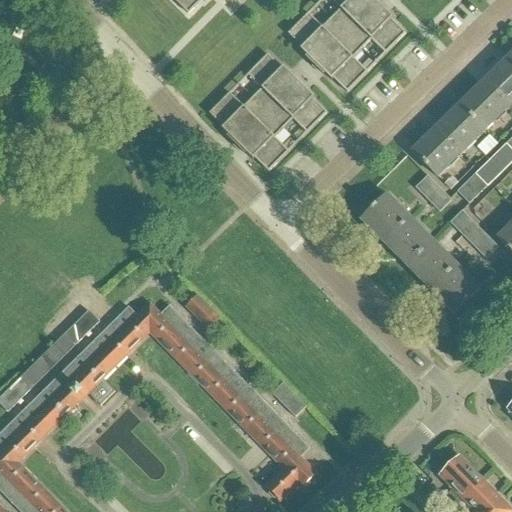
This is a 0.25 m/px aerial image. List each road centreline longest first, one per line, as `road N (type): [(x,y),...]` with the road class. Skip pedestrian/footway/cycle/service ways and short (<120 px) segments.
road 1 (residential): [(278,224),(511,0)]
road 2 (unclassified): [(457,404),(278,224)]
road 3 (unclassified): [(278,224),(120,57)]
road 4 (residential): [(0,182),(120,57)]
road 5 (unclassified): [(344,511),(457,404)]
